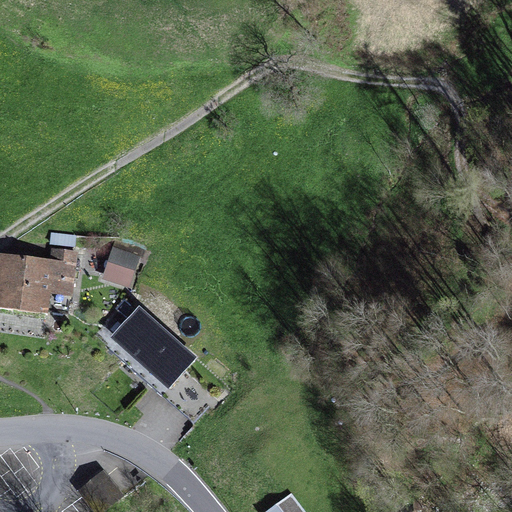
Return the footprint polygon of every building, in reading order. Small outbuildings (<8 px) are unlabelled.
[(50,261),(0,254),(0,308),(48,315),(50,295),(73,297),(78,252),(52,249),(50,261)] [(140,259),(108,250),(98,283),(130,293),(140,259)] [(228,386),(140,307),(105,346),(194,425),(228,386)] [(104,511),(127,495),(108,470),(74,495),(86,511),(104,511)] [(304,511),(291,494),(266,511),(304,511)]
